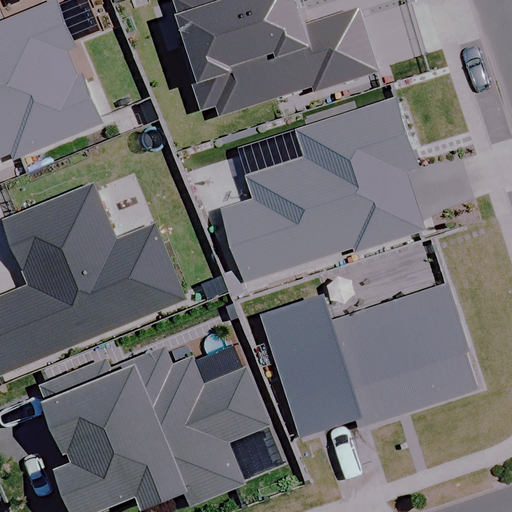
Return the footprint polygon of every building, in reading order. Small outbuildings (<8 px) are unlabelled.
[(182,0),(172,4),(179,25),(172,27),(201,114),(217,108),(220,120),(314,89),(316,95),(376,76),(356,16),(303,33),(291,0),(182,0)] [(0,160),(9,156),(13,163),(102,127),(83,80),(77,82),(65,55),(73,52),(54,7),(0,28),(0,160)] [(416,170),(394,101),(295,133),(305,164),(246,183),(254,206),(223,216),(246,287),(356,251),(357,253),(423,231),(404,174),(416,170)] [(0,301),(0,379),(184,304),(153,230),(115,245),(92,189),(3,225),(29,290),(0,301)] [(265,321),(302,442),(358,425),(359,429),(478,393),(448,293),(330,328),(322,304),(265,321)] [(54,482),(66,511),(121,511),(137,506),(139,511),(160,511),(190,500),(193,508),(244,487),(227,446),(269,429),(246,374),(204,391),(193,365),(172,373),(164,354),(108,376),(105,367),(40,393),(48,413),(43,415),(63,464),(70,462),(75,473),(54,482)]
